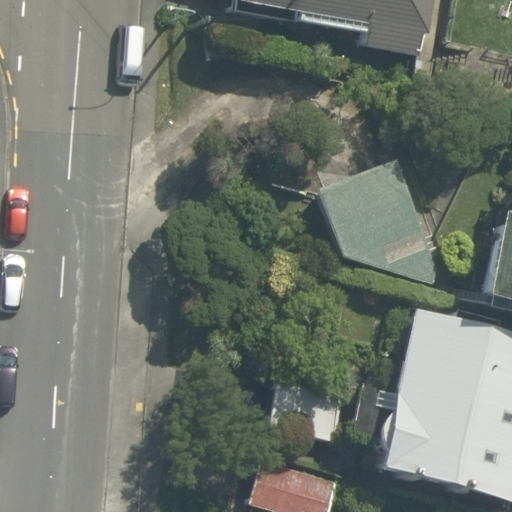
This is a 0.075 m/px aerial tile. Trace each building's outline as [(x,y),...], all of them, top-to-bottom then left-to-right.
[(226,0),(223,21),(418,50),(425,0),(226,0)] [(421,240),(389,159),(298,196),(330,276),(421,240)] [(497,220),(473,215),(454,317),(511,327),(511,168),(507,167),(497,220)] [(511,495),(511,338),(387,315),(356,482),(509,511),(511,495)] [(255,467),(246,511),(326,511),(332,483),(255,467)]
